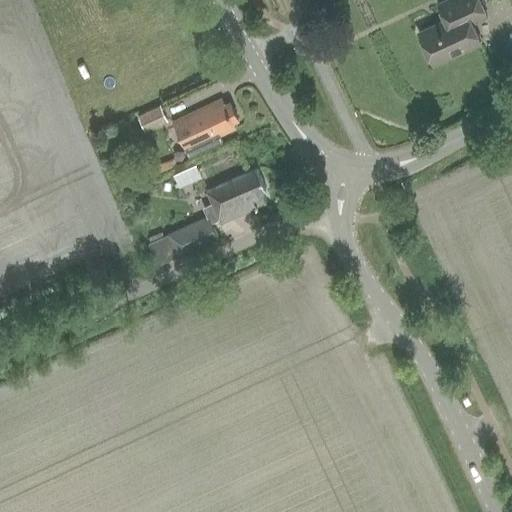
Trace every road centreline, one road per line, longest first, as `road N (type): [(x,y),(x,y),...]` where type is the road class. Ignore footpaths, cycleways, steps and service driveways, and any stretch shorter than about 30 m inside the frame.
road 1 (unclassified): [(0,354),(278,226),(339,220)]
road 2 (tertiary): [(492,511),(430,379),(350,256),(339,220)]
road 3 (unclassified): [(370,170),(305,29),(249,58)]
road 4 (tertiary): [(370,170),(403,164),(511,114)]
road 5 (tertiary): [(344,167),(299,132),(249,58)]
